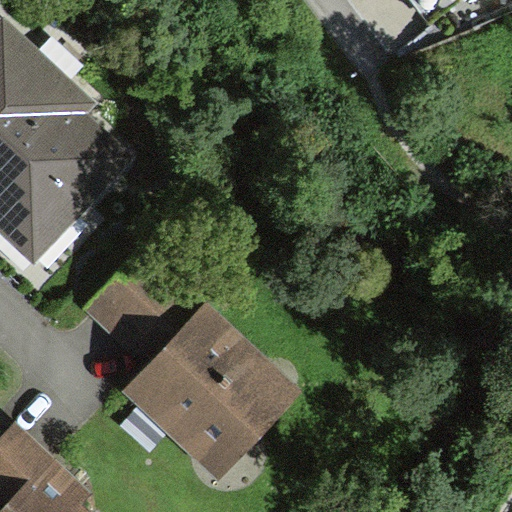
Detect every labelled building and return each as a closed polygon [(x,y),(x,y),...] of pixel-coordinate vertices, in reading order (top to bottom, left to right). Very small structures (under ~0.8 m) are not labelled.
[(415,0),(439,29),(475,0),(415,0)] [(0,235),(34,267),(135,156),(92,116),(103,105),(5,15),(0,20),(0,235)] [(86,311),(148,372),(207,312),(213,305),(151,245),(86,311)] [(297,400),(207,312),(148,372),(123,398),(212,486),(297,400)] [(92,498),(18,428),(0,447),(0,499),(12,510),(10,511),(79,511),(92,498)]
